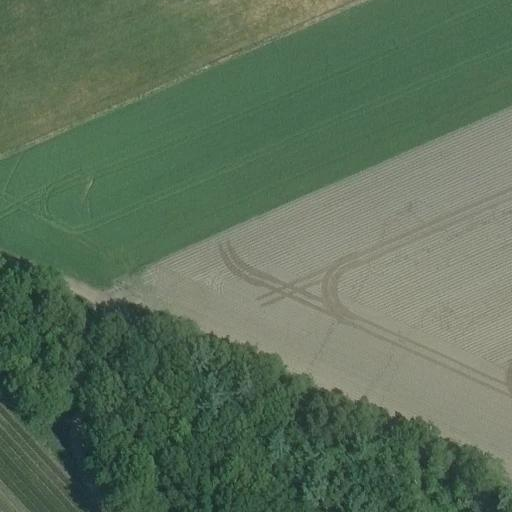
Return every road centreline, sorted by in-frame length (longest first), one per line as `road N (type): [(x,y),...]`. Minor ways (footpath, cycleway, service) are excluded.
road 1 (track): [(511,493),(118,315)]
road 2 (track): [(120,511),(74,452),(83,399),(118,315)]
road 3 (track): [(118,315),(0,266)]
